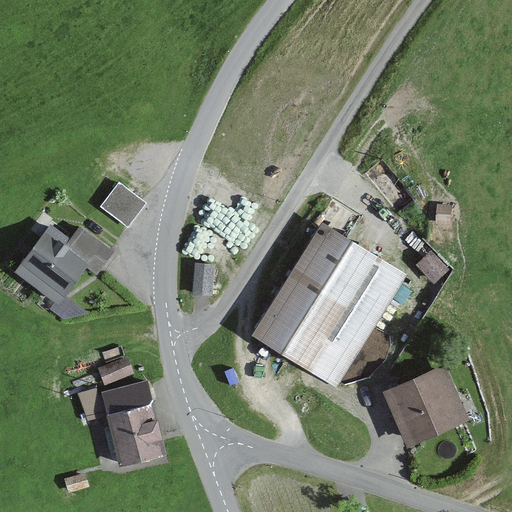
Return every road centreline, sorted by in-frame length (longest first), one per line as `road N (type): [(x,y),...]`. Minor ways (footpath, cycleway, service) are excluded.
road 1 (unclassified): [(175,348),(225,306),(426,0)]
road 2 (tertiary): [(175,348),(161,288),(167,218),(195,142),(281,0)]
road 3 (unclassified): [(464,511),(202,435)]
road 4 (track): [(0,310),(54,332),(170,327)]
